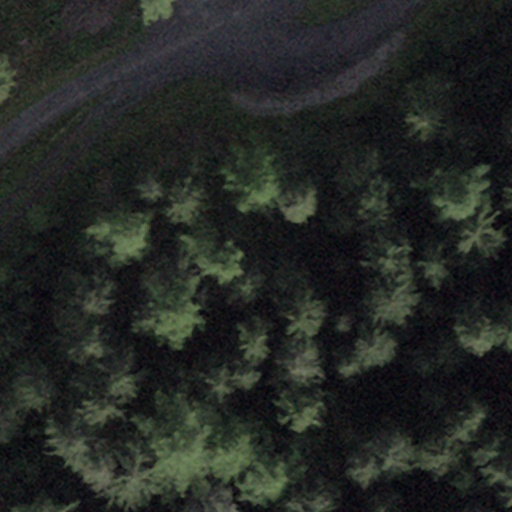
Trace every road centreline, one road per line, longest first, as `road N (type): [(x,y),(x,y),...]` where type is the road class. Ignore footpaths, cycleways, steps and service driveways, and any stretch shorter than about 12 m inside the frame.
road 1 (track): [(0,142),(44,110),(211,34)]
road 2 (track): [(211,34),(244,45),(308,44),(397,0)]
